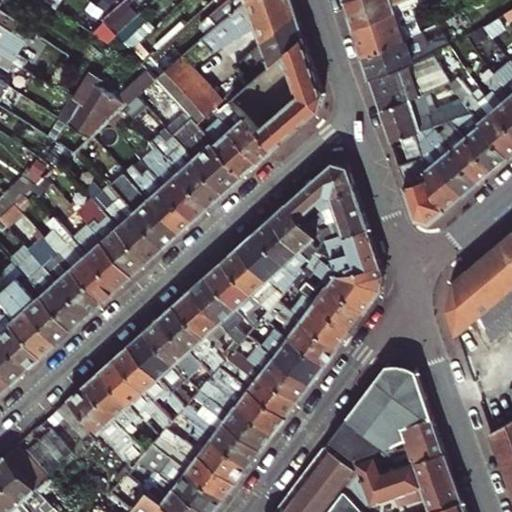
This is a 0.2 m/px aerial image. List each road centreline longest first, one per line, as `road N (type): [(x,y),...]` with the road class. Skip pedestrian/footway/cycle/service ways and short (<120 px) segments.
road 1 (residential): [(0,429),(355,111)]
road 2 (residential): [(240,511),(374,334),(417,298)]
road 3 (tertiary): [(490,511),(417,298)]
road 4 (tertiary): [(410,278),(355,111)]
road 5 (residential): [(410,278),(511,192)]
